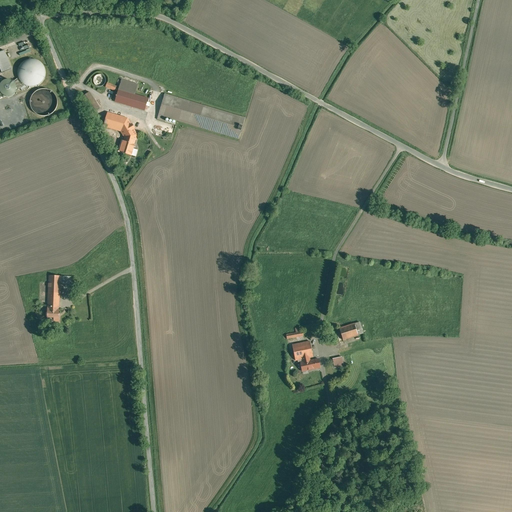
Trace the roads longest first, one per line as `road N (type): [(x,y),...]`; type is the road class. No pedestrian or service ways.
road 1 (unclassified): [(153,511),(127,219),(38,16)]
road 2 (unclassified): [(441,167),(160,17),(38,16)]
road 3 (residential): [(482,0),(441,167)]
